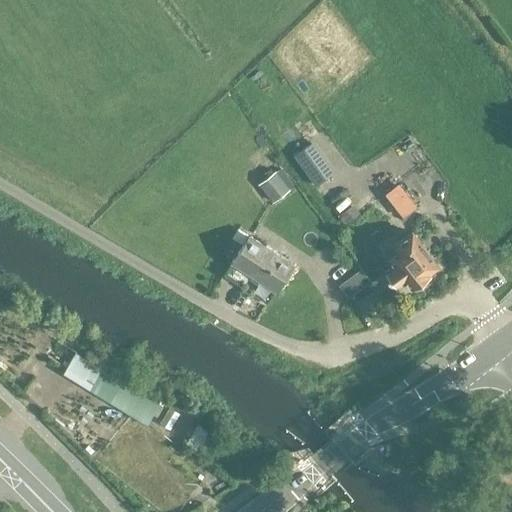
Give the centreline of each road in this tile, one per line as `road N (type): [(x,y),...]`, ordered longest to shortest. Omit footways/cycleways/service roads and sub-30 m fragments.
road 1 (unclassified): [(506,343),(477,301),(454,302),(344,353),(313,354),(219,314),(0,186)]
road 2 (tertiary): [(259,511),(506,343)]
